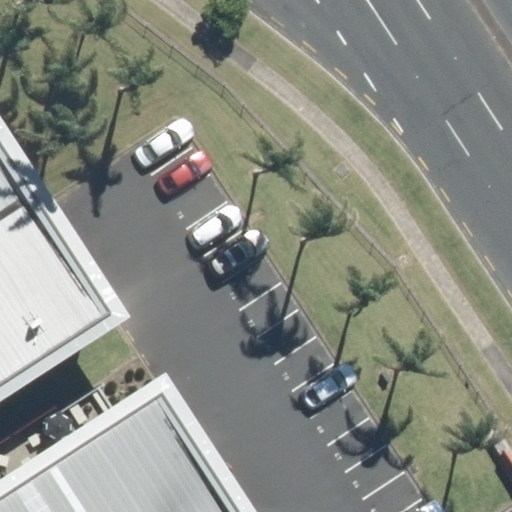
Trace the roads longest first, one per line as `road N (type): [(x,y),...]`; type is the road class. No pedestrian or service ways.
road 1 (secondary): [(504,143),(298,0)]
road 2 (secondary): [(504,143),(405,0)]
